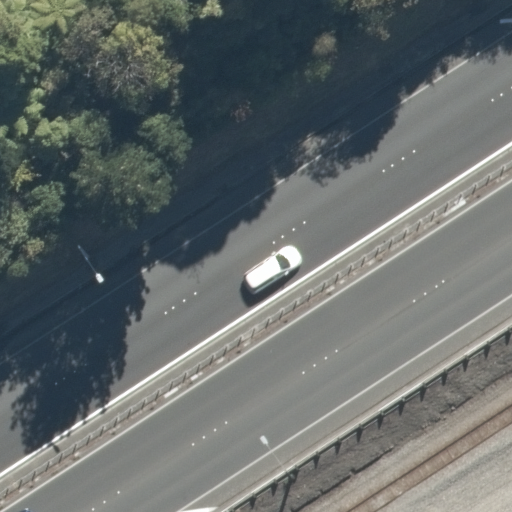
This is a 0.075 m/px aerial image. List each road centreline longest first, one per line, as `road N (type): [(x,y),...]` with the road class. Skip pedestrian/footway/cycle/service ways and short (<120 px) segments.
road 1 (trunk): [(0,416),(511,83)]
road 2 (trunk): [(511,243),(94,511)]
